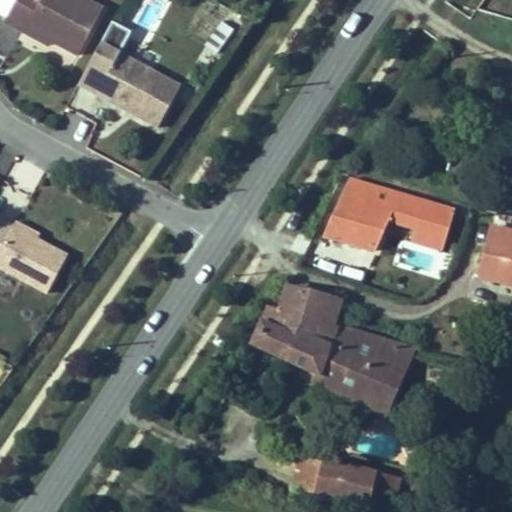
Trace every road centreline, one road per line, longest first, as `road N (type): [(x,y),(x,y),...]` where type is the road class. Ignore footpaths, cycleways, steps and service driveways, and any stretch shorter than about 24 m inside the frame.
road 1 (secondary): [(223,234),(39,511)]
road 2 (secondary): [(379,0),(223,234)]
road 3 (residential): [(0,113),(223,234)]
